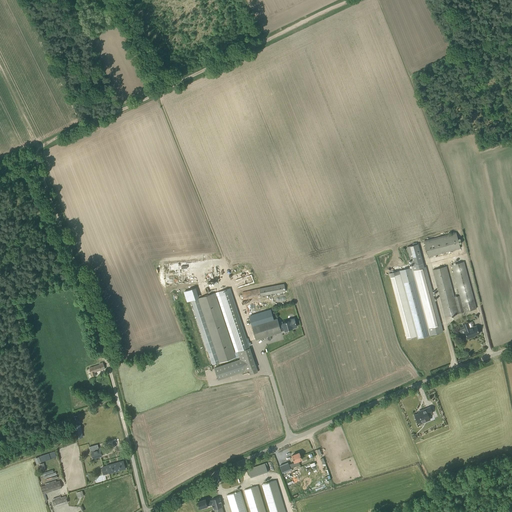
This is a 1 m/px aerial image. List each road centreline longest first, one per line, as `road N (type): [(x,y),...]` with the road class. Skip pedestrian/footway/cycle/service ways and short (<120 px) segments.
road 1 (unclassified): [(150,511),(207,476),(511,348)]
road 2 (track): [(352,0),(80,125),(35,158)]
road 3 (track): [(35,158),(132,457)]
road 4 (track): [(229,270),(158,93)]
